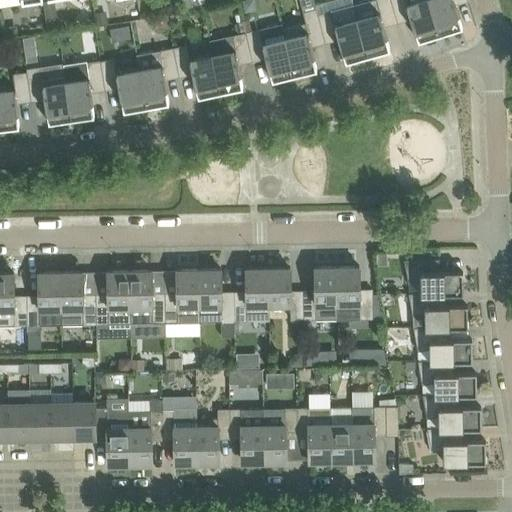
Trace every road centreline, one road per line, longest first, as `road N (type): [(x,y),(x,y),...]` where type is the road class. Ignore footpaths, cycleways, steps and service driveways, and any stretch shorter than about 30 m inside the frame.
road 1 (residential): [(0,156),(315,101),(497,46)]
road 2 (residential): [(0,238),(499,227)]
road 3 (residential): [(74,493),(511,486)]
road 4 (residential): [(499,227),(497,46)]
